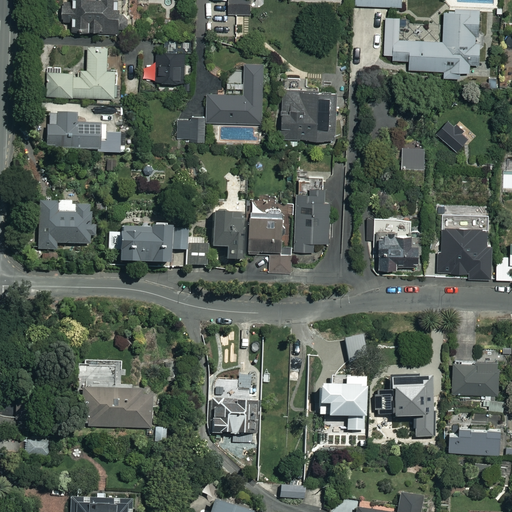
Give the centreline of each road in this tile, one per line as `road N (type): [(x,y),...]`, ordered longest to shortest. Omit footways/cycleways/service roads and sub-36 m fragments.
road 1 (residential): [(188,304),(273,313),(400,299),(511,301)]
road 2 (residential): [(188,304),(202,358),(199,421),(207,442),(273,501),(305,511)]
road 3 (residential): [(0,286),(142,290),(188,304)]
